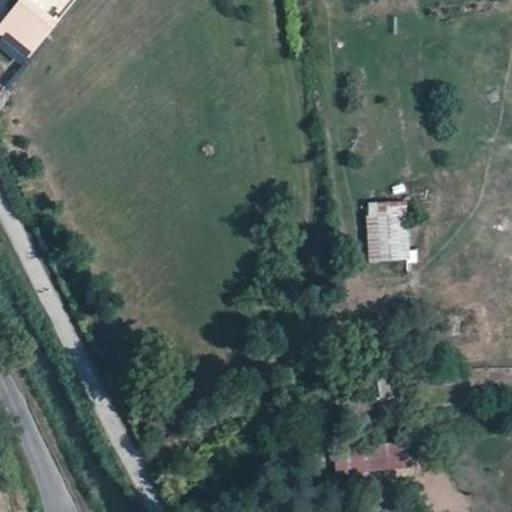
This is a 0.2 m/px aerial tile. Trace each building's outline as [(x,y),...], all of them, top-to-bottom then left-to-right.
[(0,35),(29,59),(62,18),(40,0),(19,0),(0,24),(0,35)] [(368,265),(408,262),(405,218),(365,220),(368,265)] [(339,365),(350,364),(349,338),(337,338),(339,365)] [(355,403),(377,402),(375,374),(354,376),(355,403)] [(334,477),(409,475),(408,442),(333,444),(334,477)]
